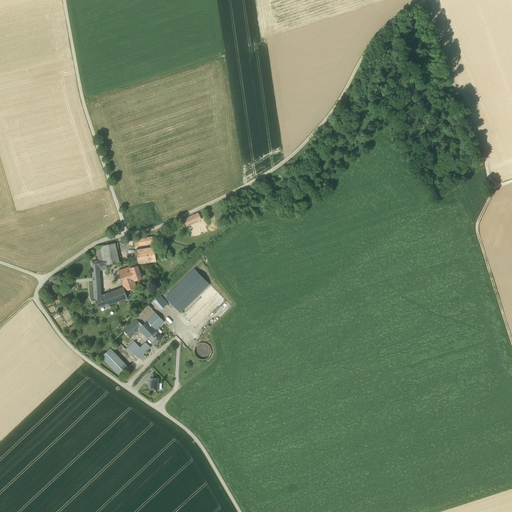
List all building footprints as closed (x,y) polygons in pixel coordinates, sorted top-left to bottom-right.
[(183,220),(186,227),(201,220),(198,213),(183,220)] [(115,244),(102,246),(105,260),(106,266),(106,265),(119,263),(116,249),(115,244)] [(95,247),(98,261),(105,260),(102,246),(95,247)] [(137,260),(138,264),(156,262),(154,248),(146,249),(146,247),(142,248),(142,249),(135,251),(137,260)] [(106,266),(105,260),(98,261),(91,262),(93,278),(99,278),(98,271),(98,270),(98,267),(106,266)] [(118,272),(125,292),(136,288),(134,281),(141,279),(137,266),(131,268),(130,268),(127,269),(118,272)] [(166,298),(180,313),(181,312),(209,284),(195,270),(166,298)] [(100,296),(99,282),(93,282),(94,298),(98,309),(127,298),(123,288),(100,296)] [(154,302),(161,310),(167,304),(160,296),(154,302)] [(135,318),(136,319),(124,331),(130,338),(139,329),(148,338),(155,331),(164,322),(155,313),(148,306),(135,318)] [(148,338),(155,345),(162,337),(155,331),(148,338)] [(150,347),(147,344),(145,342),(140,347),(134,342),(130,345),(125,350),(132,357),(136,361),(150,347)] [(211,351),(211,350),(211,348),(210,347),(209,346),(208,345),(206,344),(205,343),(203,343),(201,343),(200,343),(198,344),(197,345),(196,346),(195,348),(194,349),(194,351),(194,352),(194,354),(195,355),(196,357),(197,358),(198,359),(200,360),(201,360),(203,360),(205,360),(206,359),(208,358),(209,357),(210,356),(211,355),(211,353),(211,351)] [(102,357),(120,376),(128,368),(110,349),(102,357)] [(149,389),(158,389),(158,378),(155,378),(150,378),(150,381),(148,381),(148,385),(150,385),(149,389)]
